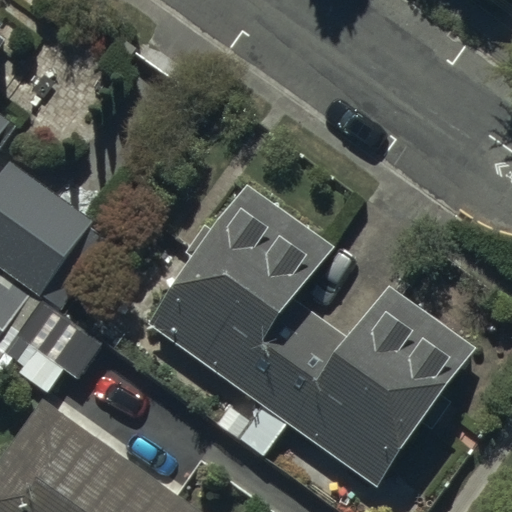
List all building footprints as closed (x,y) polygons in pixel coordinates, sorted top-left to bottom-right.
[(0,151),(14,133),(0,122),(0,69),(7,59),(0,54),(0,43),(5,36),(0,32),(0,151)] [(113,248),(11,173),(0,187),(0,276),(59,321),(113,248)] [(340,259),(247,190),(209,241),(206,239),(190,260),(196,265),(148,329),(259,412),(237,442),(264,463),(288,431),(379,499),(482,361),(392,294),(353,348),(302,310),(340,259)] [(101,358),(0,284),(0,367),(15,346),(34,360),(20,380),(48,400),(63,379),(78,390),(101,358)] [(182,511),(44,412),(0,473),(0,511),(182,511)]
